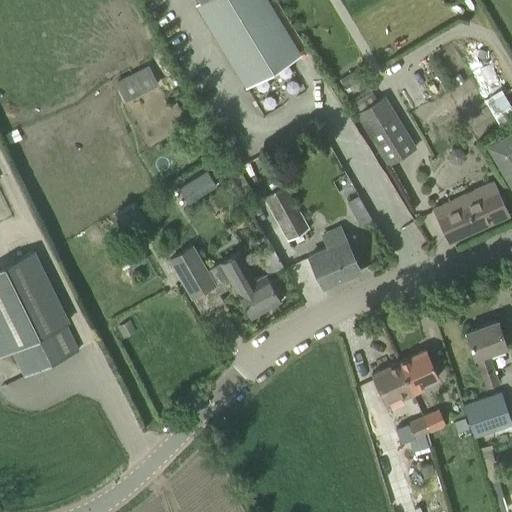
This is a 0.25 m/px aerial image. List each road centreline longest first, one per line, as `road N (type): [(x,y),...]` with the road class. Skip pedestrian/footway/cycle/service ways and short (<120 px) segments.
road 1 (unclassified): [(86,511),(136,478),(270,350),(319,315),(511,243)]
road 2 (unknown): [(416,277),(332,102),(312,92),(249,101),(184,0)]
